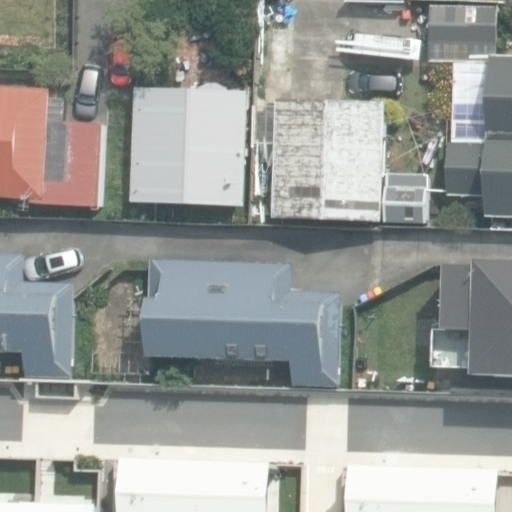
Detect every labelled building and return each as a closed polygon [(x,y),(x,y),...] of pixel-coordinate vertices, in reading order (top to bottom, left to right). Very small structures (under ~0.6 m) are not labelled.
[(490,216),(511,216),(511,56),(504,56),(505,2),(459,1),(454,197),(491,198),(490,216)] [(31,205),(107,208),(110,124),(70,122),(71,103),(55,102),(55,87),(0,84),(0,197),(31,199),(31,205)] [(138,202),(250,205),(254,93),(233,92),(232,91),(232,90),(230,89),(229,88),(227,87),(226,87),(225,86),(224,86),(223,85),(222,85),(220,85),(219,85),(217,85),(216,85),(215,85),(214,85),(212,85),(211,86),(210,86),(208,87),(207,87),(206,88),(205,89),(204,90),(203,90),(142,87),(138,202)] [(276,221),(289,222),(386,231),(393,103),(281,98),(280,112),(267,111),(264,155),(279,156),(276,221)] [(29,379),(76,380),(78,282),(31,281),(31,252),(0,251),(0,357),(29,358),(29,379)] [(295,381),(344,382),(347,294),(292,292),(293,262),(155,258),(151,369),(295,373),(295,381)] [(511,263),(486,262),(486,267),(456,267),(454,331),(484,332),(482,377),(511,377),(511,263)] [(393,424),(391,457),(349,455),(347,510),(389,511),(388,511),(511,511),(511,406),(434,403),(434,381),(377,379),(376,391),(296,387),(294,429),(367,432),(368,423),(393,424)] [(279,441),(282,393),(219,389),(216,437),(279,441)] [(0,511),(98,511),(99,505),(0,501),(0,511)]
